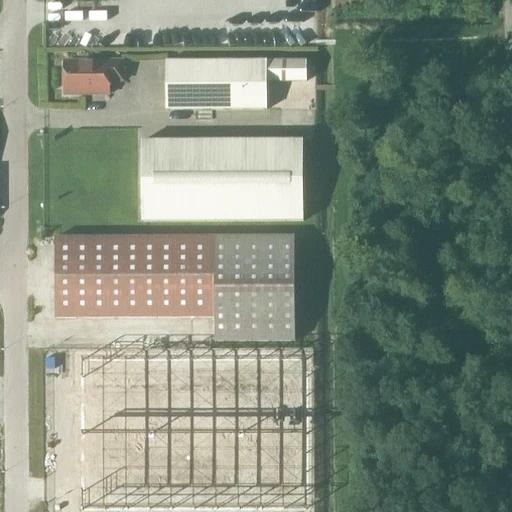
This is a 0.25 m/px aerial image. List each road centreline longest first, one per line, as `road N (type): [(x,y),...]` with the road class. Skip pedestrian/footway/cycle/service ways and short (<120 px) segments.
road 1 (track): [(339,511),(338,32)]
road 2 (unclassified): [(14,268),(13,0)]
road 3 (unclassified): [(16,511),(14,268)]
